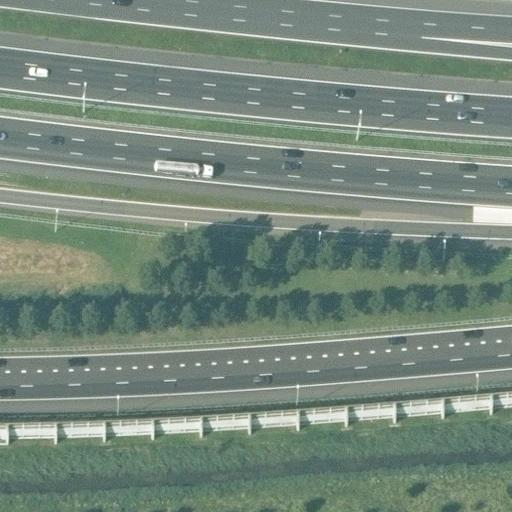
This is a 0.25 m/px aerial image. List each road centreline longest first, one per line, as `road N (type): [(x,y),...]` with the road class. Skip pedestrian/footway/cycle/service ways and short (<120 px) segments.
road 1 (motorway): [(511,119),(0,68)]
road 2 (motorway): [(0,139),(511,187)]
road 3 (motorway): [(0,381),(250,373),(511,351)]
road 4 (motorway): [(0,204),(511,234)]
road 5 (motorway): [(419,30),(116,0)]
